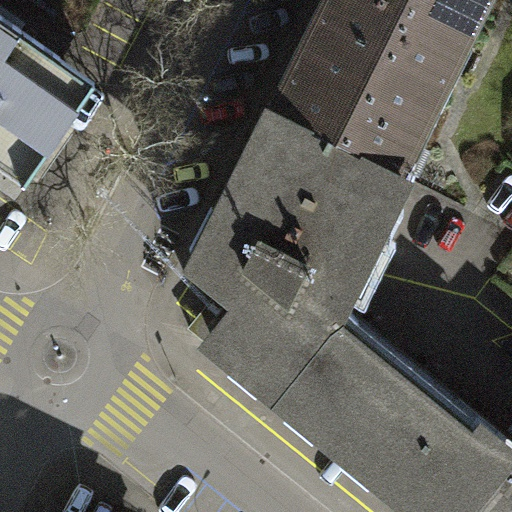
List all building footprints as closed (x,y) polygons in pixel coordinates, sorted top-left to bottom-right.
[(461,44),(373,0),(329,0),(274,110),(388,167),(420,105),(428,109),(461,44)] [(373,0),(461,44),(483,0),(373,0)] [(68,115),(94,79),(0,14),(0,174),(17,186),(29,169),(37,174),(74,120),(68,115)] [(423,511),(470,511),(511,460),(511,456),(481,431),(490,421),(341,298),(402,174),(388,167),(274,110),(198,264),(221,284),(188,328),(218,352),(221,347),(423,511)] [(511,511),(511,460),(470,511),(511,511)]
